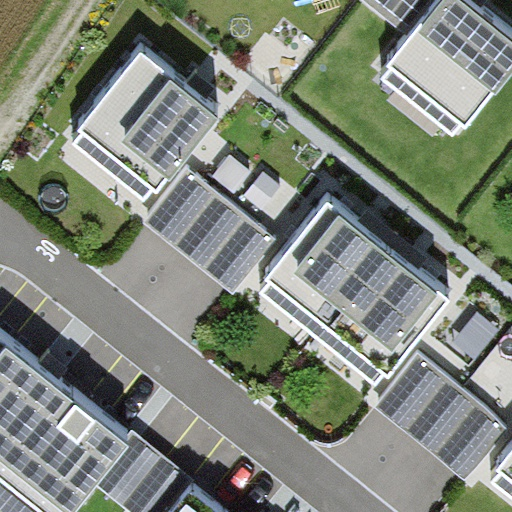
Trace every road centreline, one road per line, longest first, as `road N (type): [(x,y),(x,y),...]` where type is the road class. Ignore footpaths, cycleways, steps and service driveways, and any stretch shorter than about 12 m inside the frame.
road 1 (residential): [(349,511),(0,234)]
road 2 (track): [(82,0),(0,122)]
